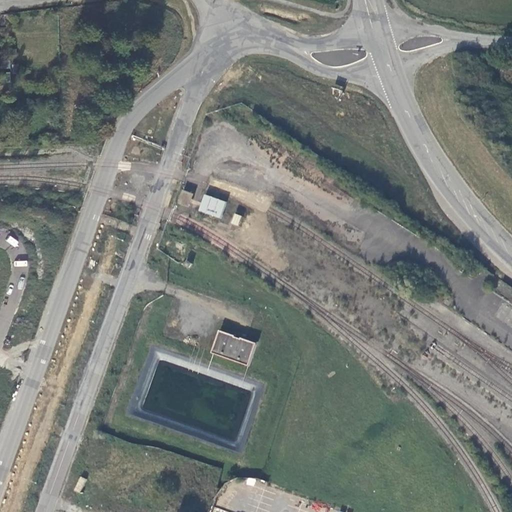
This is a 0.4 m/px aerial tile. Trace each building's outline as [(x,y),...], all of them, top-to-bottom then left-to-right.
[(182,201),(189,203),(192,197),(184,194),(182,201)] [(221,218),(225,200),(203,194),(198,212),(221,218)] [(185,265),(191,269),(194,264),(189,260),(185,265)] [(511,309),(503,303),(494,315),(511,328),(511,309)] [(206,357),(248,372),(255,352),(214,337),(206,357)] [(217,489),(218,476),(203,475),(201,488),(217,489)]
